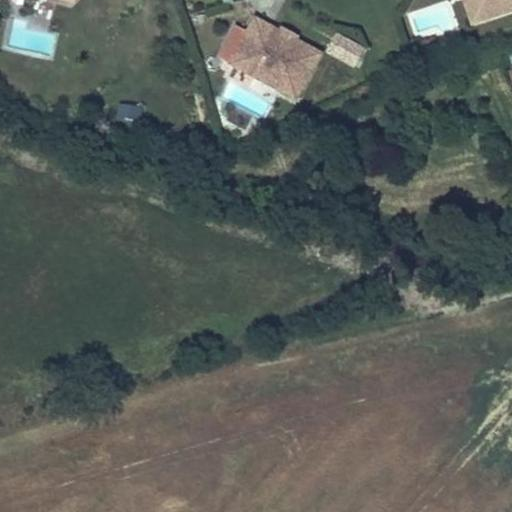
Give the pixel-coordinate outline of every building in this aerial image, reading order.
[(468,0),(455,0),(456,2),(461,1),(464,8),(470,6),(468,0)] [(511,0),(468,0),(470,6),(464,8),(469,24),(511,11),(511,0)] [(271,34),(274,29),(257,20),(249,35),(233,66),(299,100),(322,55),(307,46),(304,51),(271,34)] [(282,33),(274,29),(271,34),(304,51),(307,46),(298,42),(301,36),(285,28),(282,33)] [(222,60),(233,66),(249,35),(238,30),(222,60)] [(365,50),(337,36),(328,54),(356,68),(365,50)] [(220,66),(215,77),(223,81),(229,70),(220,66)] [(137,108),(117,106),(116,117),(136,120),(137,108)]
